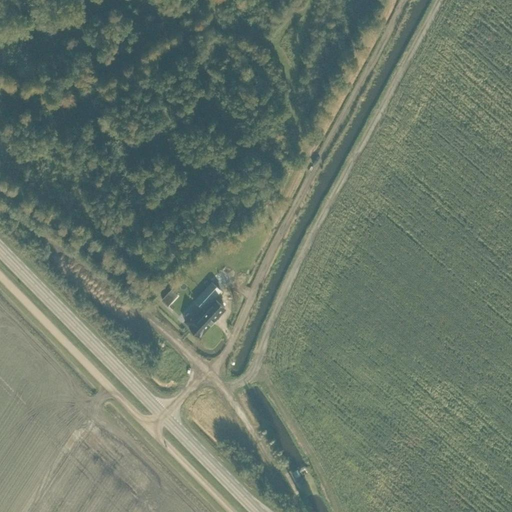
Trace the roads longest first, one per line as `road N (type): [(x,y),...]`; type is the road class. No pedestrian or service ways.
road 1 (track): [(207,373),(404,0)]
road 2 (unclassified): [(207,373),(74,256),(8,212)]
road 3 (primary): [(164,415),(0,248)]
road 4 (unclassified): [(150,429),(0,278)]
road 5 (primary): [(258,511),(164,415)]
